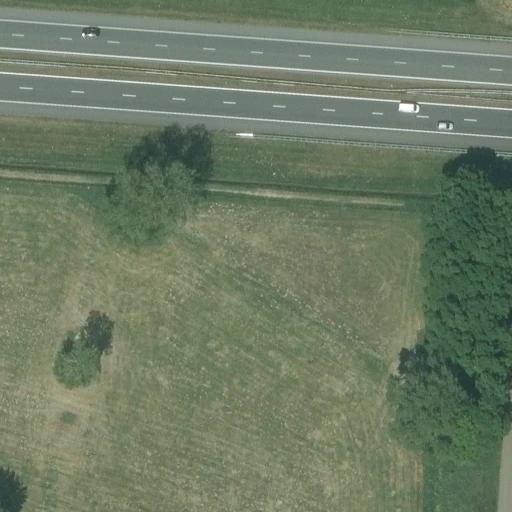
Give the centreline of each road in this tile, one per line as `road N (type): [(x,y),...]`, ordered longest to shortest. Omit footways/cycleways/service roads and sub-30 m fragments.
road 1 (motorway): [(0,87),(511,124)]
road 2 (motorway): [(511,74),(0,38)]
